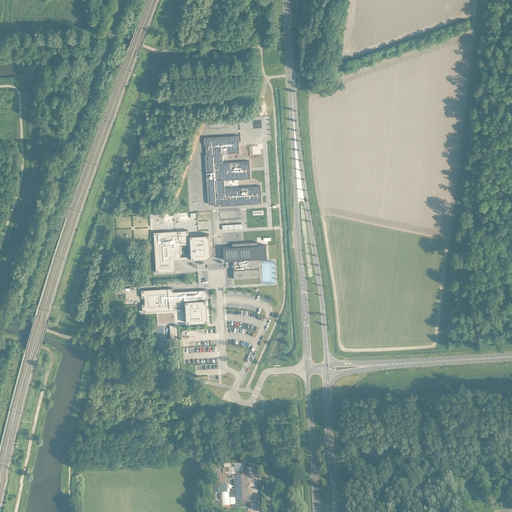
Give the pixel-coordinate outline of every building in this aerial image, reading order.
[(239,138),(205,140),(206,148),(207,148),(208,157),(206,157),(210,207),(221,206),(222,208),(263,206),(262,189),(226,191),(225,183),(252,181),(251,164),(224,165),(224,156),(241,155),(239,138)] [(155,235),(157,275),(176,274),(176,263),(212,260),(210,237),(191,238),(191,239),(190,239),(189,233),(155,235)] [(259,248),(258,245),(233,246),(233,250),(224,250),(225,260),(225,263),(234,262),(235,272),(234,272),(235,282),(261,280),(260,271),(259,261),(268,260),(268,248),(259,248)] [(174,291),(143,293),(143,301),(146,300),(146,306),(143,307),(144,314),(175,313),(175,307),(177,306),(177,307),(178,307),(178,304),(187,304),(188,325),(208,324),(207,302),(206,302),(206,300),(208,299),(208,292),(174,294),(174,291)] [(369,456),(379,456),(379,449),(364,450),(365,462),(370,462),(369,456)] [(215,470),(216,484),(227,484),(226,476),(226,473),(226,469),(215,470)] [(221,506),(238,505),(249,504),(248,486),(250,486),(247,486),(247,483),(250,482),(248,482),(248,475),(237,476),(226,476),(227,484),(216,484),(216,491),(217,491),(217,500),(215,500),(216,506),(221,506)]
